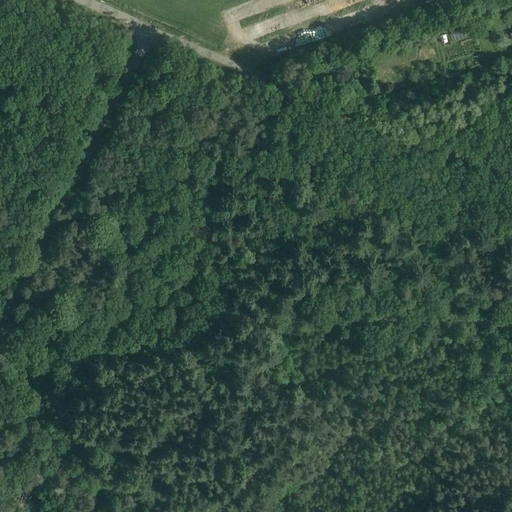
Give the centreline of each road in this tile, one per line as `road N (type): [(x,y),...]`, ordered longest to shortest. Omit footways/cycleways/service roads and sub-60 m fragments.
road 1 (unclassified): [(511,164),(429,140),(148,28)]
road 2 (unclassified): [(0,318),(148,28)]
